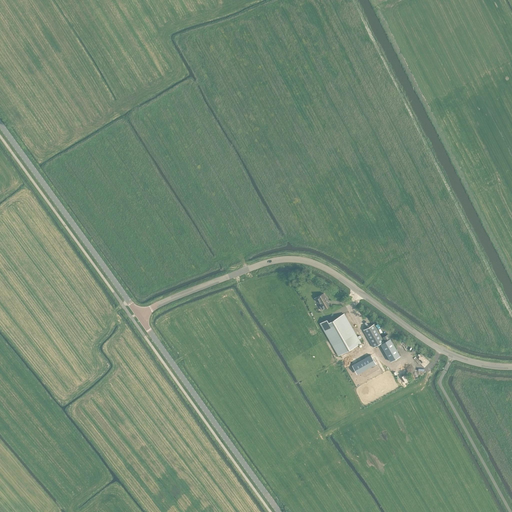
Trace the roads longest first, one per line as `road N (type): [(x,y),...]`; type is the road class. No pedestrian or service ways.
road 1 (tertiary): [(138,315),(286,258),(329,270),(438,349),(511,366)]
road 2 (track): [(396,0),(376,10),(511,277)]
road 3 (tertiary): [(277,511),(138,315)]
road 4 (tertiary): [(138,315),(0,124)]
